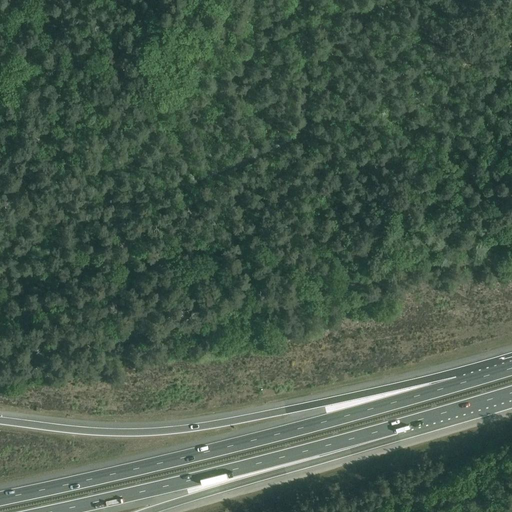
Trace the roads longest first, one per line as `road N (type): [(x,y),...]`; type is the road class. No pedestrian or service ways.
road 1 (motorway): [(457,384),(0,498)]
road 2 (motorway): [(457,384),(175,428),(0,418)]
road 3 (motorway): [(51,511),(395,427)]
road 4 (motorway): [(152,511),(395,427)]
road 5 (motorway): [(395,427),(511,392)]
